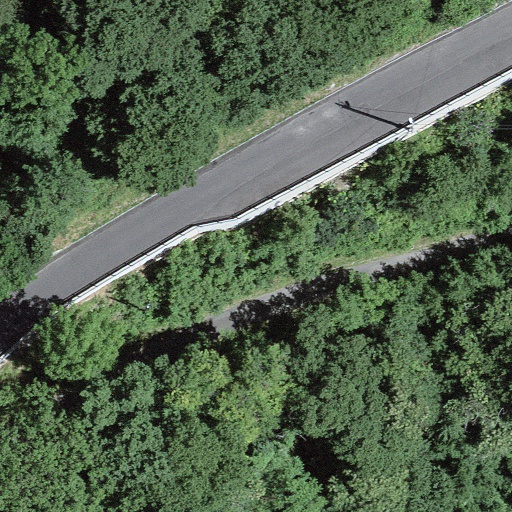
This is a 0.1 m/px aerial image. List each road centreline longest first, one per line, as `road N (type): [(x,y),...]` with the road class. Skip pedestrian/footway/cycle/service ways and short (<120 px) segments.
road 1 (tertiary): [(511,24),(138,228),(0,324)]
road 2 (unclassified): [(511,230),(223,321),(79,398),(0,451)]
